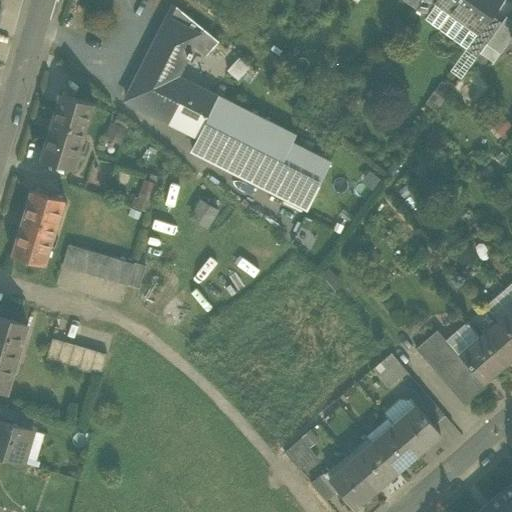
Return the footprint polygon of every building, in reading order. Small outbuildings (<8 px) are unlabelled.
[(402,0),(415,8),(421,0),(402,0)] [(436,0),(421,0),(415,8),(426,17),(436,4),(434,3),(436,0)] [(476,33),(477,34),(492,15),(502,0),(436,0),(434,3),(436,4),(448,13),(476,33)] [(438,28),(448,13),(436,4),(426,17),(425,19),(438,28)] [(199,135),(200,136),(219,98),(176,76),(193,43),(201,28),(174,6),(127,99),(199,135)] [(438,28),(466,48),(476,33),(448,13),(438,28)] [(486,44),(491,37),(501,23),(492,15),(477,34),(476,33),(466,48),(465,49),(466,49),(477,57),(486,44)] [(511,22),(505,18),(501,23),(491,37),(504,46),(510,38),(511,35),(511,22)] [(193,43),(238,79),(248,67),(201,28),(193,43)] [(491,37),(486,44),(499,53),(504,46),(491,37)] [(477,57),(466,49),(450,71),(461,78),(477,57)] [(39,159),(74,169),(94,104),(59,94),(39,159)] [(294,135),(219,98),(200,136),(199,135),(192,150),(307,207),(329,162),(290,143),(294,135)] [(93,172),(90,189),(105,192),(109,175),(93,172)] [(10,255),(45,265),(65,200),(30,190),(10,255)] [(193,221),(211,224),(215,206),(197,202),(193,221)] [(62,266),(73,269),(79,248),(68,244),(62,266)] [(73,269),(84,272),(90,251),(79,248),(73,269)] [(84,272),(94,276),(101,254),(90,251),(84,272)] [(94,276),(105,279),(112,257),(101,254),(94,276)] [(105,279),(116,282),(123,261),(112,257),(105,279)] [(116,282),(127,285),(134,264),(123,261),(116,282)] [(134,264),(127,285),(139,289),(145,266),(134,263),(134,264)] [(498,321),(511,308),(511,298),(504,289),(485,305),(498,321)] [(511,308),(498,321),(479,337),(459,355),(466,363),(476,374),(483,383),(503,365),(511,357),(511,308)] [(0,389),(7,391),(27,325),(0,317),(0,389)] [(459,355),(479,337),(465,322),(445,339),(447,341),(456,352),(459,355)] [(418,346),(428,357),(447,341),(445,339),(437,329),(418,346)] [(62,341),(51,338),(45,359),(56,362),(62,341)] [(73,344),(62,341),(56,362),(67,366),(73,344)] [(456,352),(447,341),(428,357),(437,369),(456,352)] [(84,347),(73,344),(67,366),(78,369),(84,347)] [(95,351),(84,347),(78,369),(89,372),(95,351)] [(106,354),(95,351),(89,372),(100,375),(106,354)] [(372,368),(388,386),(406,370),(391,352),(372,368)] [(459,355),(456,352),(437,369),(447,380),(466,363),(459,355)] [(476,374),(466,363),(447,380),(457,391),(476,374)] [(483,383),(476,374),(457,391),(467,402),(486,386),(483,383)] [(394,424),(397,428),(419,408),(416,405),(394,424)] [(419,408),(397,428),(418,452),(440,433),(419,408)] [(2,457),(22,463),(32,430),(0,420),(0,449),(4,451),(2,457)] [(397,470),(418,452),(397,428),(376,446),(397,470)] [(284,451),(292,460),(309,446),(301,437),(284,451)] [(316,455),(309,446),(292,460),(299,469),(316,455)] [(375,489),(397,470),(376,446),(355,464),(375,489)] [(353,508),(375,489),(355,464),(332,483),(353,508)] [(311,483),(326,500),(335,492),(321,475),(311,483)] [(511,511),(511,482),(477,511),(511,511)]
